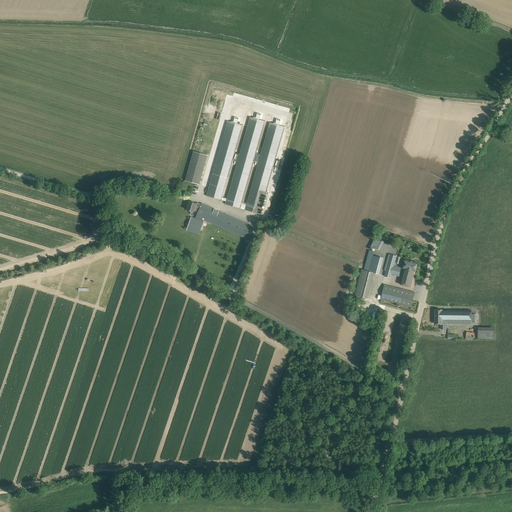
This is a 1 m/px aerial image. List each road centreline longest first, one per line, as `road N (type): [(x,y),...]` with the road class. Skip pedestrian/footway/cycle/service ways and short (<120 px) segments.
road 1 (unclassified): [(404,390),(117,228),(86,193),(0,168)]
road 2 (unclassified): [(404,390),(446,217),(511,97)]
road 3 (unclassified): [(370,511),(404,390)]
road 4 (track): [(511,433),(392,439)]
